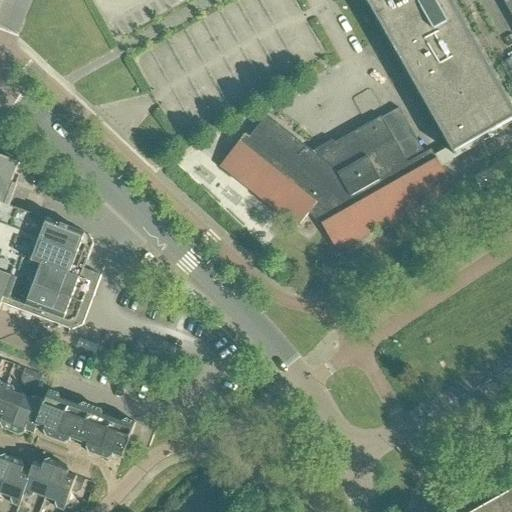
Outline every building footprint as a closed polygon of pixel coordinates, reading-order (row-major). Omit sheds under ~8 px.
[(511,0),(365,0),(453,155),(511,122),(511,107),(450,0),(501,0),(511,19),(511,0)] [(245,137),(221,168),(298,230),(309,215),(322,226),(338,254),(453,189),(432,151),(425,155),(400,110),(382,120),(382,119),(334,145),(336,148),(318,158),(267,117),(249,140),(245,137)] [(12,186),(20,166),(0,157),(0,311),(2,305),(53,324),(63,328),(73,332),(83,327),(84,324),(102,277),(84,271),(94,246),(89,238),(85,236),(47,222),(10,208),(13,198),(17,188),(12,186)] [(23,386),(29,388),(34,374),(26,371),(21,382),(23,386)] [(34,374),(29,388),(34,390),(38,388),(43,377),(34,374)] [(9,433),(13,431),(25,399),(14,395),(15,392),(13,388),(7,386),(0,403),(0,422),(2,423),(1,426),(3,431),(9,433)] [(50,392),(46,401),(37,428),(45,431),(44,434),(46,438),(56,442),(70,405),(60,401),(60,399),(59,396),(50,392)] [(36,403),(25,399),(13,431),(14,435),(20,437),(25,435),(26,432),(34,436),(37,428),(46,401),(40,399),(37,400),(36,403)] [(71,441),(79,444),(93,409),(84,405),(81,407),(80,409),(70,405),(56,442),(65,446),(70,444),(71,441)] [(89,454),(98,458),(113,421),(102,417),(103,415),(101,412),(93,409),(79,444),(88,447),(87,450),(89,454)] [(113,421),(98,458),(108,462),(113,460),(114,457),(123,460),(129,443),(136,425),(127,422),(123,423),(123,425),(113,421)] [(0,495),(1,496),(13,464),(11,459),(5,457),(1,459),(0,460),(0,495)] [(34,495),(45,500),(57,468),(56,463),(50,461),(45,463),(44,466),(36,463),(31,474),(32,474),(23,497),(24,497),(30,500),(33,498),(34,495)] [(19,509),(24,497),(23,497),(32,474),(31,474),(24,471),(25,468),(23,464),(17,462),(13,464),(1,496),(12,500),(11,503),(12,506),(19,509)] [(57,468),(45,500),(56,504),(55,506),(57,510),(62,511),(64,511),(72,493),(77,495),(81,493),(85,481),(68,475),(70,472),(67,468),(61,465),(57,468)] [(511,511),(511,491),(475,511),(511,511)]
